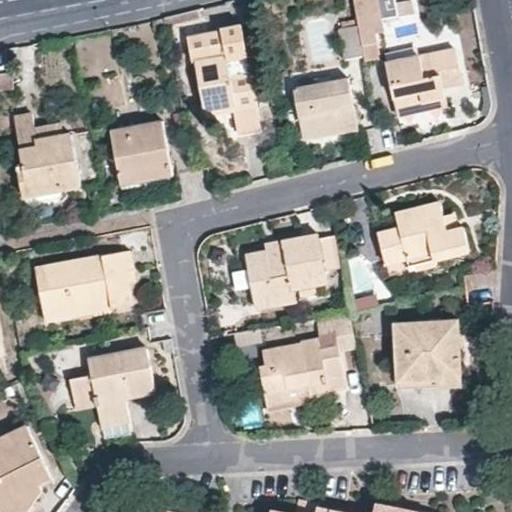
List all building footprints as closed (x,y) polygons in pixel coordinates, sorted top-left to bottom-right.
[(365,56),(366,62),(375,60),(371,35),(383,33),(381,21),(413,17),(411,3),(396,5),(395,0),(353,0),(359,26),(365,56)] [(359,26),(340,30),(345,60),(365,56),(359,26)] [(231,78),(229,67),(228,61),(247,57),(241,27),(223,31),(223,33),(189,40),(193,61),(196,61),(205,112),(236,106),(237,112),(242,136),(257,132),(261,127),(251,74),(238,77),(231,78)] [(462,85),(454,51),(387,66),(398,118),(446,107),(444,89),(462,85)] [(231,78),(238,77),(236,67),(229,67),(231,78)] [(294,90),(304,142),(358,132),(348,81),(294,90)] [(205,112),(206,118),(237,112),(236,106),(205,112)] [(33,115),(15,119),(24,167),(19,168),(21,188),(59,181),(61,191),(81,188),(72,136),(64,137),(56,139),(55,127),(35,130),(33,115)] [(112,137),(121,186),(173,176),(163,124),(112,132),(112,137)] [(63,125),(55,127),(56,139),(64,137),(63,125)] [(21,188),(23,198),(61,191),(59,181),(21,188)] [(436,265),(437,261),(470,253),(465,229),(458,231),(448,233),(444,217),(440,204),(395,215),(399,231),(379,234),(389,277),(436,265)] [(454,215),(444,217),(448,233),(458,231),(454,215)] [(284,242),(284,250),(267,253),(247,256),(256,310),(296,304),(295,291),(327,284),(318,236),(284,242)] [(266,245),(267,253),(284,250),(284,242),(266,245)] [(73,316),(72,307),(110,300),(112,309),(133,306),(129,285),(127,273),(134,270),(130,251),(36,269),(45,321),(73,316)] [(134,270),(127,273),(129,285),(136,284),(134,270)] [(112,309),(110,300),(72,307),(73,316),(112,309)] [(315,319),(319,339),(300,342),(301,345),(263,352),(265,368),(260,368),(267,411),(312,403),(311,398),(328,395),(327,391),(345,389),(339,348),(358,345),(352,312),(315,319)] [(395,325),(400,389),(462,385),(457,322),(395,325)] [(101,421),(129,417),(126,398),(156,392),(151,373),(147,349),(90,360),(92,375),(71,380),(74,402),(96,398),(97,406),(101,421)] [(97,406),(96,398),(74,402),(77,411),(97,406)] [(130,423),(129,417),(101,421),(102,428),(130,423)] [(0,487),(12,511),(27,511),(42,490),(39,484),(51,478),(27,427),(0,440),(0,487)] [(0,511),(8,511),(12,511),(0,487),(0,511)] [(337,511),(319,508),(318,511),(308,511),(311,502),(300,499),(296,511),(282,511),(272,510),(271,511),(337,511)] [(320,504),(311,502),(308,511),(318,511),(319,508),(320,504)] [(416,511),(377,503),(374,511),(416,511)]
